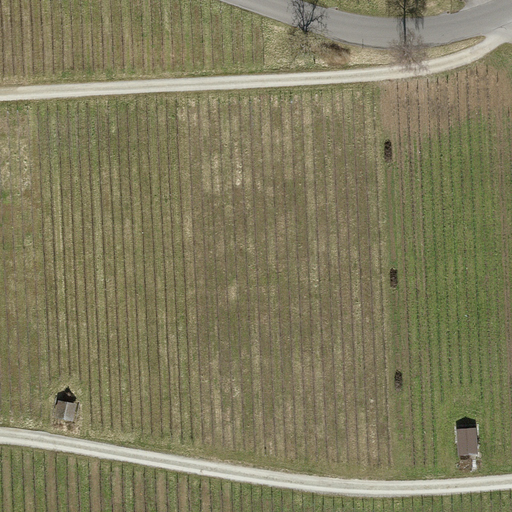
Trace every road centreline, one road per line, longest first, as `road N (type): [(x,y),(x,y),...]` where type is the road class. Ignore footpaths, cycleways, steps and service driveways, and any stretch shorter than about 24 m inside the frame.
road 1 (track): [(0,106),(407,82),(487,53),(501,23)]
road 2 (track): [(0,441),(357,493),(511,478)]
road 3 (tertiary): [(263,0),(364,33),(444,40),(511,17)]
